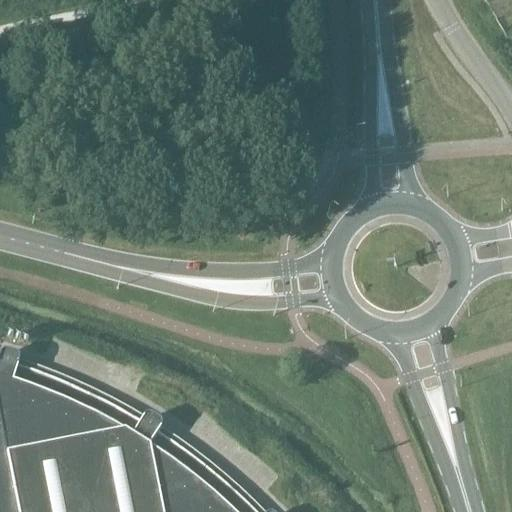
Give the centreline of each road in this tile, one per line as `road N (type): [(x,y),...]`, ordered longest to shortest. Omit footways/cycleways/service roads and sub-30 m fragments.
road 1 (secondary): [(75,257),(222,301),(337,300)]
road 2 (secondary): [(329,267),(218,272),(75,257)]
road 3 (primary): [(368,0),(370,209)]
road 4 (primary): [(408,205),(379,0)]
road 5 (primary): [(470,511),(433,322)]
road 6 (primary): [(392,335),(466,511)]
road 7 (unclassified): [(511,109),(435,0)]
